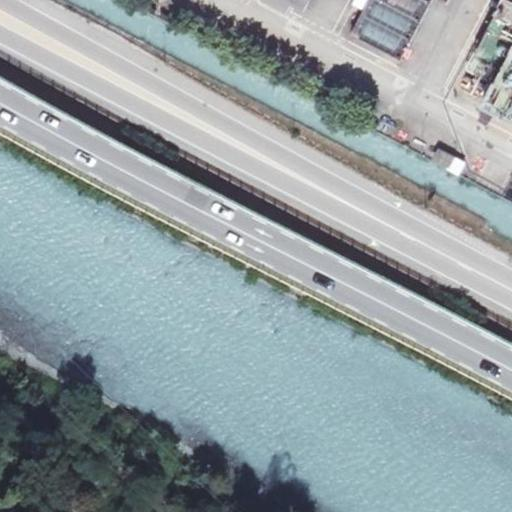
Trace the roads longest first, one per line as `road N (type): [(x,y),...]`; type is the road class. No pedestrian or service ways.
road 1 (trunk): [(0,95),(511,371)]
road 2 (secondary): [(344,204),(0,1)]
road 3 (secondary): [(0,37),(344,204)]
road 4 (secondary): [(344,204),(511,292)]
